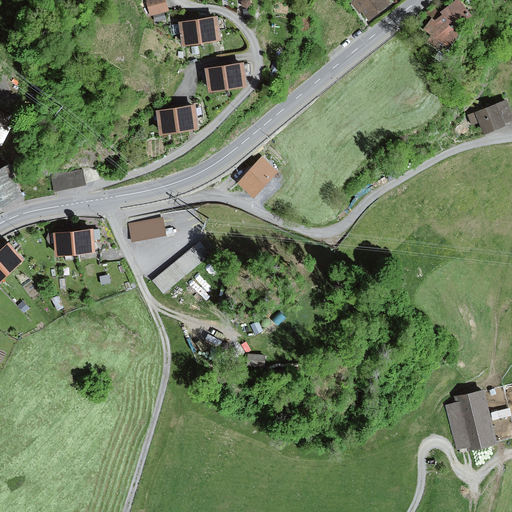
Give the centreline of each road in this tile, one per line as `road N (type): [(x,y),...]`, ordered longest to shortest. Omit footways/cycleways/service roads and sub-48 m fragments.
road 1 (tertiary): [(418,0),(195,175),(0,223)]
road 2 (track): [(111,216),(168,354),(124,511)]
road 3 (track): [(410,511),(430,439),(448,445),(458,469),(474,479),(505,448)]
